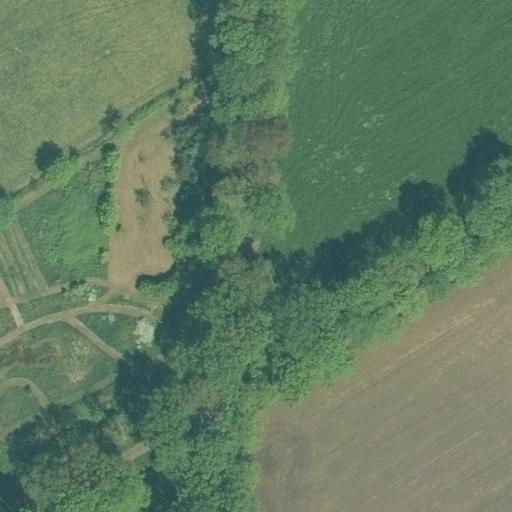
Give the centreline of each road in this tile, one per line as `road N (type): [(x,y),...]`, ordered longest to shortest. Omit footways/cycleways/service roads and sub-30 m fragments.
road 1 (unclassified): [(225,399),(259,0)]
road 2 (track): [(511,220),(225,399)]
road 3 (unclassified): [(44,511),(225,399)]
